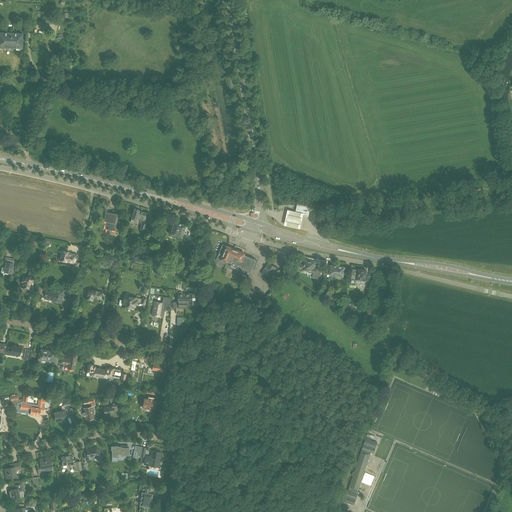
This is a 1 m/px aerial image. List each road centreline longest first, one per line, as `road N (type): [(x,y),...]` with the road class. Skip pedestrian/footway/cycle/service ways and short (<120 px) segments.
road 1 (unclassified): [(511,296),(250,237)]
road 2 (residential): [(250,237),(0,168)]
road 3 (residential): [(0,319),(176,353)]
road 4 (tertiary): [(257,175),(228,0)]
road 5 (primary): [(96,181),(251,230)]
road 6 (residential): [(0,454),(114,432),(157,438)]
road 7 (primary): [(249,220),(96,181)]
road 8 (primary): [(511,281),(374,257)]
road 9 (primary): [(251,230),(374,257)]
road 10 (primary): [(374,257),(258,223)]
